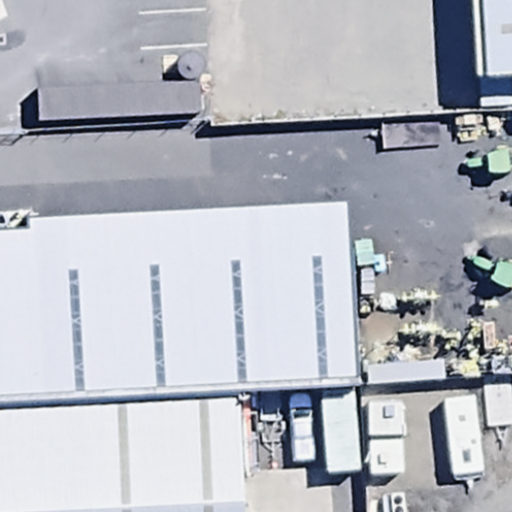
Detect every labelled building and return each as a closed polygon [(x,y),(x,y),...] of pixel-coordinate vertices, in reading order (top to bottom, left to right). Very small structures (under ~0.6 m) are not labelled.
[(145,0),(0,0),(0,66),(148,61),(145,0)] [(511,0),(488,0),(490,46),(511,45),(511,0)] [(424,24),(369,26),(372,118),(427,116),(424,24)] [(0,350),(13,350),(8,223),(0,223),(0,350)] [(34,413),(0,414),(0,511),(255,511),(251,389),(267,388),(260,229),(27,239),(34,413)]
